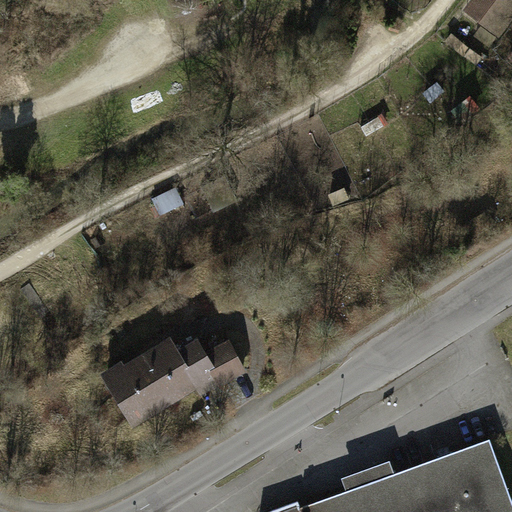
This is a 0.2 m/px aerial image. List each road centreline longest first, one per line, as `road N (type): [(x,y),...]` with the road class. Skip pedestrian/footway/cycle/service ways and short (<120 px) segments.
road 1 (track): [(0,279),(179,177),(354,94),(451,0)]
road 2 (unclassified): [(511,277),(422,327),(151,511)]
